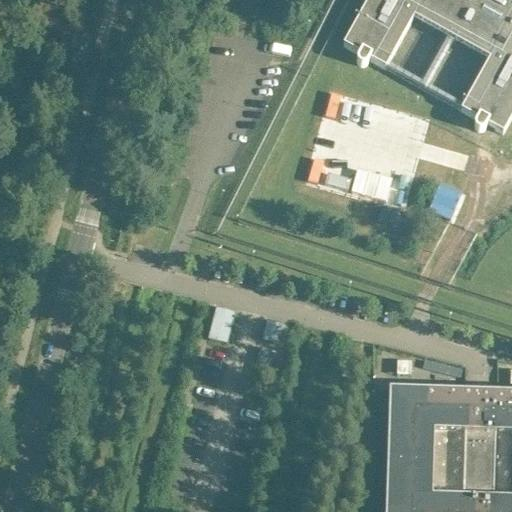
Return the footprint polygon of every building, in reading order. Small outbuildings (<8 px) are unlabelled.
[(511,0),(369,0),(343,48),(359,57),(357,61),(357,63),(357,66),(359,68),(361,69),(364,69),(367,67),(369,63),(386,72),(414,20),(489,62),(461,113),(477,122),(475,126),(474,129),(475,131),(477,133),(479,134),(482,134),(484,133),(487,128),(503,137),(511,120),(511,0)] [(211,335),(231,339),(238,302),(217,299),(211,335)] [(173,499),(219,509),(262,311),(239,307),(232,341),(209,336),(173,499)] [(266,331),(280,331),(281,312),(267,311),(266,331)] [(511,511),(511,396),(388,393),(384,511),(511,511)]
